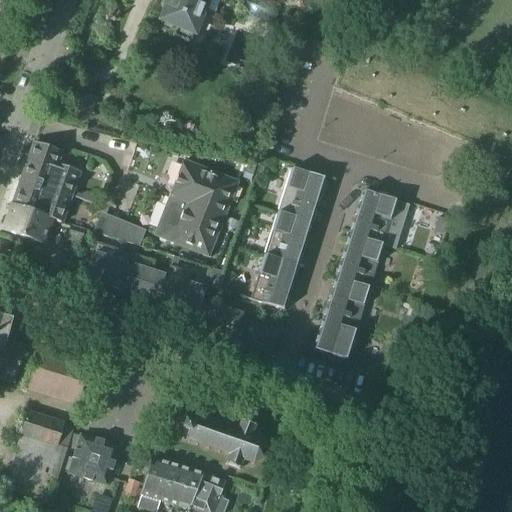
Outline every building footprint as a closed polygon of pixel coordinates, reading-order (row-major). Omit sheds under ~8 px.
[(176,27),(172,38),(190,45),(207,0),(219,0),(222,1),(222,0),(168,0),(160,22),(161,22),(162,21),(176,27)] [(229,0),(241,5),(246,11),(245,13),(247,16),(242,21),(247,24),(252,26),(257,28),(262,28),(268,28),(273,26),(270,20),(273,19),(275,18),(276,17),(276,15),(276,13),(275,11),(274,8),(273,6),(270,3),(267,0),(266,0),(242,0),(241,0),(229,0)] [(332,89),(406,119),(421,83),(347,53),(332,89)] [(511,120),(421,83),(406,119),(511,162),(511,137),(509,137),(511,129),(511,120)] [(32,145),(21,177),(70,195),(78,175),(56,167),(60,155),(32,145)] [(183,162),(169,196),(223,217),(239,177),(211,166),(209,173),(183,162)] [(255,168),(247,165),(241,179),(249,182),(255,168)] [(290,170),(276,214),(309,225),(323,182),(324,182),(325,181),(290,170)] [(21,177),(10,206),(51,220),(50,221),(59,224),(63,212),(66,204),(70,195),(21,177)] [(362,194),(348,236),(382,247),(395,203),(361,192),(360,193),(362,194)] [(223,217),(169,196),(153,237),(207,258),(223,217)] [(51,220),(10,206),(1,232),(42,246),(50,222),(59,225),(59,224),(50,221),(51,220)] [(276,214),(263,258),(296,268),(309,225),(276,214)] [(102,236),(137,246),(143,231),(110,218),(102,236)] [(82,232),(70,228),(67,237),(80,240),(82,232)] [(348,236),(335,280),(368,291),(382,247),(348,236)] [(83,280),(120,292),(128,266),(113,261),(117,251),(94,244),(83,280)] [(120,292),(158,304),(166,278),(165,278),(150,273),(154,262),(131,255),(128,266),(120,292)] [(296,268),(263,258),(249,301),(284,312),(284,310),(283,310),(296,268)] [(166,278),(158,304),(196,316),(204,290),(187,285),(191,274),(168,267),(165,278),(166,278)] [(205,286),(216,290),(219,281),(208,278),(205,286)] [(335,280),(321,323),(354,334),(368,291),(335,280)] [(226,331),(222,341),(234,345),(243,320),(239,318),(240,316),(221,309),(214,325),(224,329),(224,330),(226,331)] [(0,341),(5,342),(11,319),(0,316),(0,341)] [(191,328),(201,332),(205,322),(195,318),(191,328)] [(354,334),(321,323),(313,349),(312,349),(311,350),(346,361),(354,334)] [(23,348),(5,342),(0,341),(0,360),(17,366),(23,348)] [(36,348),(22,390),(63,403),(76,407),(89,365),(36,348)] [(0,379),(12,383),(17,366),(0,360),(0,379)] [(394,376),(406,381),(406,380),(423,383),(426,368),(409,364),(409,363),(396,363),(396,365),(408,368),(407,376),(394,374),(394,376)] [(66,450),(71,434),(72,429),(63,426),(62,426),(62,425),(26,414),(26,415),(25,415),(19,436),(66,450)] [(261,438),(259,439),(250,436),(253,427),(255,426),(253,425),(251,426),(242,422),(242,421),(240,421),(241,423),(238,431),(228,428),(229,426),(227,426),(227,427),(217,424),(218,422),(216,422),(215,423),(206,420),(206,419),(205,418),(204,419),(194,416),(193,414),(192,415),(193,417),(190,423),(184,421),(181,431),(187,433),(185,439),(183,440),(183,441),(185,440),(195,444),(195,445),(197,446),(197,444),(207,448),(206,449),(208,450),(209,448),(218,452),(217,453),(219,454),(219,452),(229,456),(226,464),(224,465),(225,467),(227,466),(236,469),(237,471),(239,470),(239,469),(242,460),(251,464),(251,465),(253,465),(253,463),(261,460),(263,461),(264,459),(262,458),(265,450),(266,450),(266,448),(265,448),(261,441),(262,439),(261,438)] [(396,430),(394,437),(382,435),(381,437),(394,442),(394,441),(411,445),(414,430),(396,426),(397,426),(383,426),(383,428),(396,430)] [(117,449),(79,437),(67,475),(105,487),(117,449)] [(146,474),(145,478),(173,486),(178,468),(151,460),(146,474)] [(185,511),(198,511),(199,511),(223,511),(227,503),(217,499),(222,484),(215,481),(201,475),(201,474),(178,468),(173,486),(167,506),(186,511),(185,511)] [(156,511),(159,503),(167,506),(173,486),(145,478),(140,497),(141,497),(137,508),(149,511),(156,511)] [(127,481),(121,502),(131,505),(138,484),(128,481),(127,481)]
